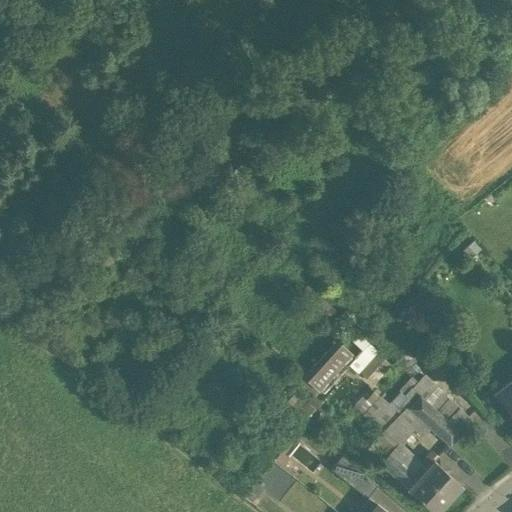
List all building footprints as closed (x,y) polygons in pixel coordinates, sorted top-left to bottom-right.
[(318,394),(352,355),(337,342),(302,380),(318,394)] [(392,366),(367,344),(348,364),(374,387),(392,366)] [(459,434),(472,421),(425,377),(395,409),(372,388),(355,406),(385,435),(398,421),(419,398),(459,434)] [(511,389),(500,398),(511,413),(511,389)] [(459,434),(419,398),(398,421),(411,431),(420,421),(448,446),(459,434)] [(420,469),(396,447),(411,431),(398,421),(385,435),(369,453),(404,486),(420,469)] [(437,458),(408,489),(432,511),(436,511),(460,487),(446,474),(450,470),(437,458)] [(378,486),(357,469),(346,482),(367,499),(378,486)]
